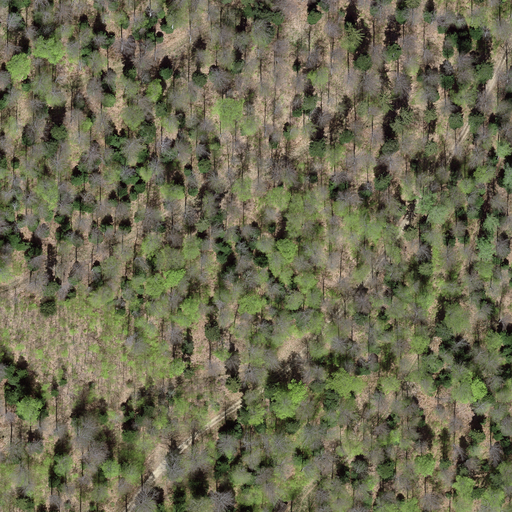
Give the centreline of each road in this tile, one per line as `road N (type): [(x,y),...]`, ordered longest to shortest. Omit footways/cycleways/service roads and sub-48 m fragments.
road 1 (track): [(126,511),(199,432),(309,345),(371,273),(511,42)]
road 2 (track): [(0,286),(368,122),(490,85)]
road 3 (track): [(0,438),(191,377),(296,357)]
road 4 (track): [(270,0),(0,118)]
road 5 (track): [(408,372),(469,261),(511,141)]
road 6 (track): [(408,372),(297,511)]
